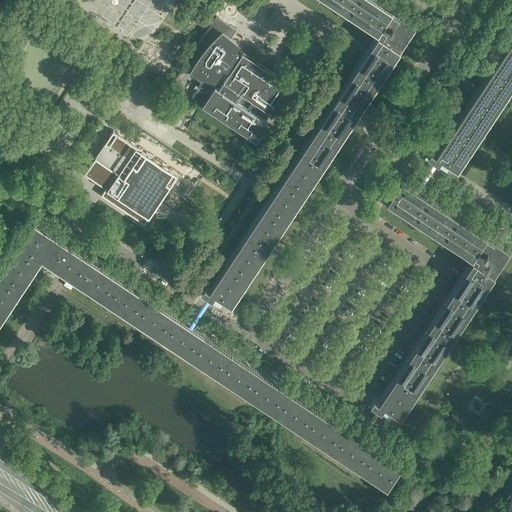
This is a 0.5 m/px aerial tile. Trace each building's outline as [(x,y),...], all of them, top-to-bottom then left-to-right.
[(333,0),(334,0),(343,6),(347,9),(358,16),(362,19),(371,25),(376,28),(379,30),(390,13),(370,0),(333,0)] [(396,17),(387,31),(404,42),(405,41),(416,24),(399,12),(398,12),(397,12),(399,13),(396,17)] [(241,128),(240,129),(253,138),(286,87),(273,79),(275,76),(235,49),(239,44),(231,37),(236,29),(216,16),(190,55),(198,60),(191,71),(193,72),(192,74),(202,81),(192,96),(241,128)] [(384,35),(341,99),(358,111),(368,97),(371,92),(374,87),(377,82),(387,68),(390,63),(393,59),(396,54),(401,46),(384,35)] [(458,166),(511,89),(511,86),(511,36),(476,92),(437,150),(436,151),(432,148),(428,153),(433,156),(436,158),(441,161),(444,157),(458,166)] [(337,106),(332,113),(350,124),(354,117),(358,111),(341,99),(337,106)] [(215,289),(215,290),(224,296),(232,301),(237,294),(240,289),(243,284),(247,280),(256,266),(259,261),(262,256),(265,252),(274,237),(278,233),(281,228),(284,223),(293,209),(296,205),(299,200),(302,195),(312,181),(315,176),(318,172),(321,167),(330,153),(334,148),(337,144),(340,139),(350,124),(332,113),(216,289),(215,289)] [(109,136),(85,173),(107,187),(102,194),(143,222),(145,223),(160,201),(178,173),(138,146),(117,132),(114,130),(109,136)] [(235,138),(231,144),(241,150),(245,144),(235,138)] [(433,156),(411,189),(414,191),(436,158),(433,156)] [(400,181),(388,198),(472,253),(475,255),(487,238),(483,235),(414,191),(411,189),(400,181)] [(0,319),(43,255),(57,264),(68,247),(37,226),(0,282),(0,319)] [(493,238),(481,256),(498,267),(511,249),(492,236),(492,237),(493,238)] [(82,255),(70,273),(71,273),(85,282),(89,285),(94,288),(99,292),(113,301),(118,304),(122,307),(127,310),(141,319),(146,323),(150,326),(155,329),(169,338),(174,342),(178,344),(184,348),(197,357),(202,360),(206,363),(212,366),(226,376),(231,379),(235,382),(240,385),(254,394),(259,398),(263,400),(268,404),(282,413),(287,416),(291,419),(296,423),(310,432),(315,435),(319,438),(324,441),(338,450),(344,454),(348,456),(353,460),(366,469),(372,472),(376,475),(381,479),(388,483),(400,466),(399,465),(399,466),(82,255)] [(385,401),(384,402),(391,406),(393,408),(402,413),(403,411),(407,406),(412,397),(415,392),(423,381),(426,376),(431,369),(434,364),(441,354),(444,349),(449,341),(453,336),(459,326),(463,321),(468,313),(471,308),(478,298),(481,293),(487,284),(490,279),(496,271),(478,260),(385,401)] [(207,290),(184,324),(188,326),(210,292),(207,290)] [(380,405),(376,403),(354,436),(358,438),(380,405)]
